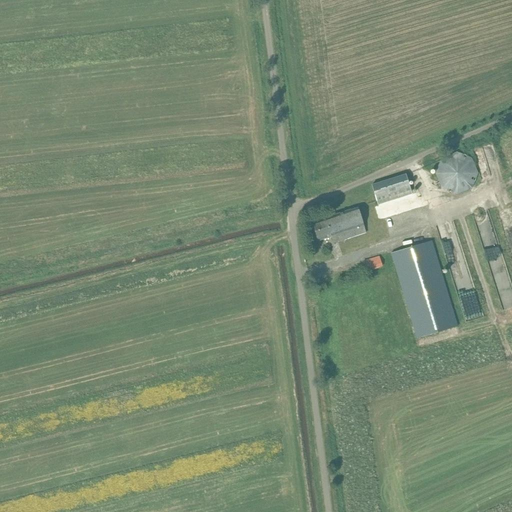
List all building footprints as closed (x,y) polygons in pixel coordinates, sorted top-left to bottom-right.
[(453,193),(458,193),(464,192),(468,189),(472,185),(475,180),(476,174),(475,169),(473,164),(470,159),(465,156),(460,154),(454,154),(449,156),(444,158),(440,162),(438,167),(437,173),(437,178),(440,183),(443,188),(448,191),(453,193)] [(411,194),(405,175),(371,185),(378,205),(411,194)] [(358,208),(311,223),(317,241),(331,236),(334,244),(343,240),(347,239),(366,233),(365,231),(364,226),(358,208)] [(391,253),(396,270),(417,339),(457,327),(431,241),(391,253)] [(340,264),(356,259),(353,250),(337,255),(340,264)] [(368,270),(382,266),(380,256),(365,261),(368,270)]
